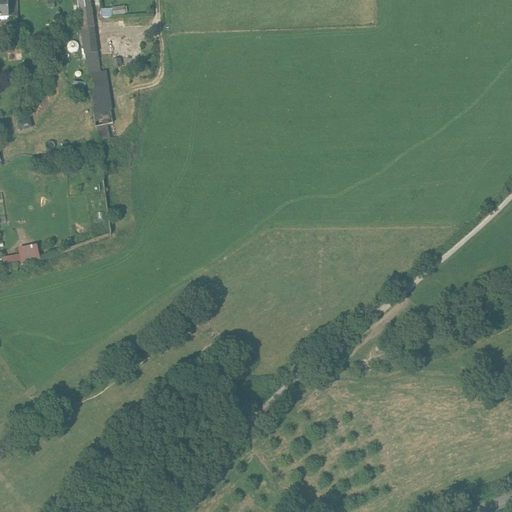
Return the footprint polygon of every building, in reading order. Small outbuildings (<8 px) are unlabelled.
[(6,0),(7,2),(8,18),(16,18),(15,0),(6,0)] [(89,0),(76,0),(85,54),(97,52),(89,0)] [(0,2),(0,19),(8,19),(8,18),(7,2),(0,2)] [(124,6),(111,8),(112,15),(125,14),(124,6)] [(111,8),(100,9),(101,18),(111,18),(111,8)] [(17,19),(9,20),(9,29),(17,29),(17,19)] [(97,52),(85,54),(87,74),(100,72),(97,52)] [(120,59),(111,60),(112,68),(121,67),(120,59)] [(100,72),(87,74),(94,127),(107,125),(112,124),(111,112),(106,71),(100,72)] [(107,125),(94,127),(98,142),(98,141),(110,139),(107,125)] [(18,257),(0,260),(0,261),(2,273),(39,260),(37,247),(18,251),(18,257)]
